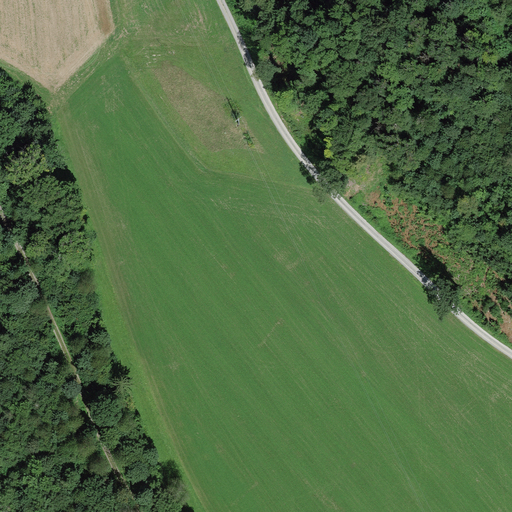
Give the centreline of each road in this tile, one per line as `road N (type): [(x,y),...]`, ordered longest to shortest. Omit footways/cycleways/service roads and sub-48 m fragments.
road 1 (track): [(225,0),(303,147),(511,352)]
road 2 (track): [(0,214),(138,511)]
